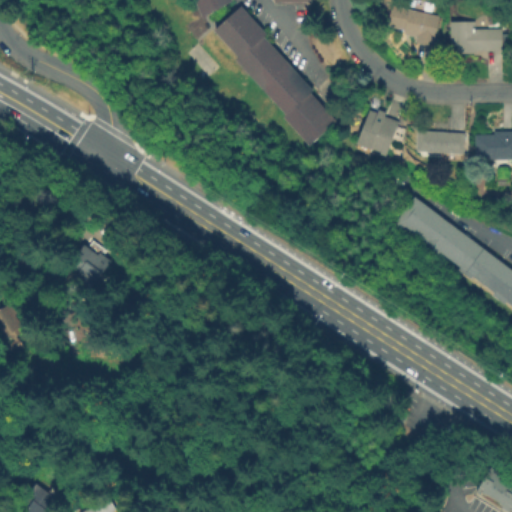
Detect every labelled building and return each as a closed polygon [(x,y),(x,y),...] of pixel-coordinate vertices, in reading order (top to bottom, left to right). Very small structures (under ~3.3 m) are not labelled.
[(201,16),(193,0),(230,0),(231,1),(201,16)] [(430,47),(413,43),(414,38),(402,35),(403,31),(384,26),(389,5),(437,16),(430,47)] [(306,144),(279,115),(283,112),(234,58),(237,56),(213,30),(239,6),(264,33),(261,35),(310,88),(306,92),(332,120),(306,144)] [(448,56),(448,23),(470,23),(470,30),(500,30),(500,51),(473,51),(473,55),(448,56)] [(385,156),(353,144),(366,110),(374,113),(375,109),(384,112),(382,117),(397,122),(385,156)] [(461,154),(413,152),(414,131),(462,133),(461,154)] [(511,159),(472,159),(472,135),(491,135),(491,131),(511,131),(511,159)] [(506,169),(506,177),(495,177),(495,168),(506,169)] [(511,308),(504,302),(502,306),(488,295),(491,292),(471,276),(468,281),(454,270),(457,267),(437,252),(435,256),(421,245),(423,243),(403,228),(400,231),(391,224),(411,197),(511,273),(511,308)] [(94,291),(63,266),(80,244),(94,256),(97,253),(114,266),(94,291)] [(8,358),(3,349),(12,343),(7,337),(0,341),(0,309),(6,306),(30,344),(8,358)] [(511,511),(508,511),(473,491),(488,467),(511,481),(511,511)] [(44,511),(21,511),(25,507),(19,502),(33,483),(54,500),(44,511)] [(112,511),(79,511),(105,496),(114,511),(112,511)]
